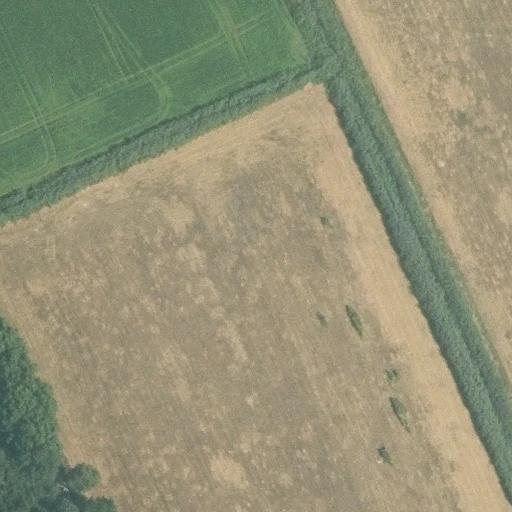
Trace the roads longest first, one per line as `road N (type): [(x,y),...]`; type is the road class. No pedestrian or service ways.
road 1 (track): [(327,0),(511,400)]
road 2 (unclassified): [(82,511),(0,331)]
